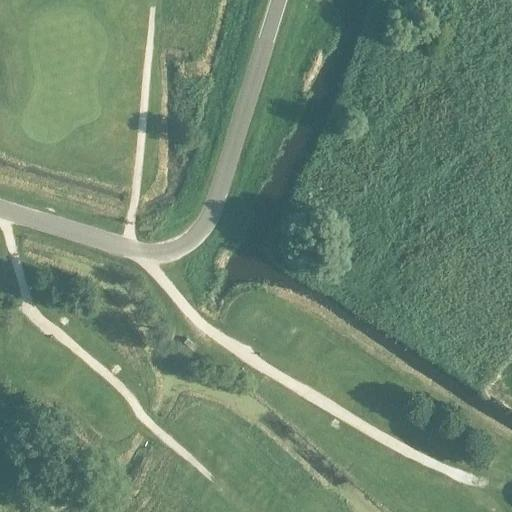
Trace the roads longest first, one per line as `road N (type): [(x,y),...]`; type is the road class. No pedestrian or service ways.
road 1 (unclassified): [(0,212),(155,257),(191,242),(217,204)]
road 2 (unclassified): [(217,204),(280,0)]
